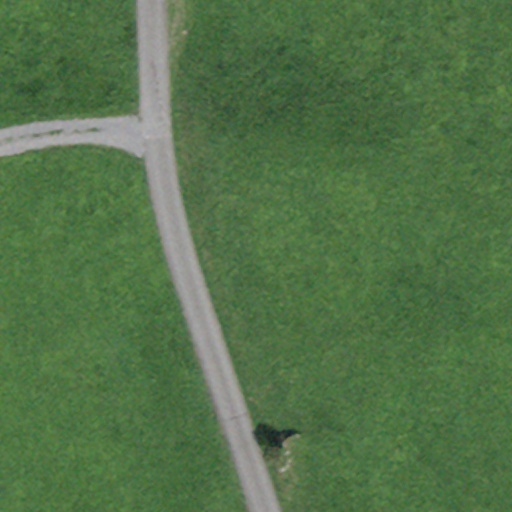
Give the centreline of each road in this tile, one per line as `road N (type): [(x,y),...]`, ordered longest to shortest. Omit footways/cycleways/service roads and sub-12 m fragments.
road 1 (track): [(270,511),(166,196),(150,0)]
road 2 (track): [(0,146),(158,131)]
